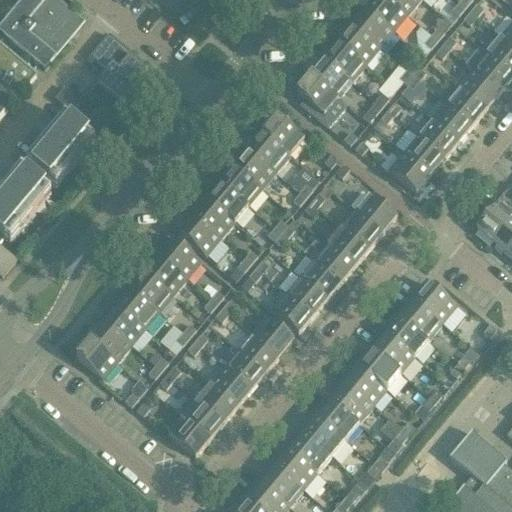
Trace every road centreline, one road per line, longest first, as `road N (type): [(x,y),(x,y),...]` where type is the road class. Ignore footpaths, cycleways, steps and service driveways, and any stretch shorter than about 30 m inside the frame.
road 1 (residential): [(190,507),(429,229)]
road 2 (residential): [(190,507),(17,366)]
road 3 (residential): [(0,160),(115,17)]
road 4 (residential): [(96,242),(215,104)]
road 5 (residential): [(17,366),(52,325),(96,242)]
road 6 (residential): [(215,104),(115,17)]
road 7 (residential): [(96,242),(74,265),(40,279),(0,325)]
road 8 (residential): [(429,229),(511,133)]
road 9 (residential): [(511,318),(504,292),(429,229)]
